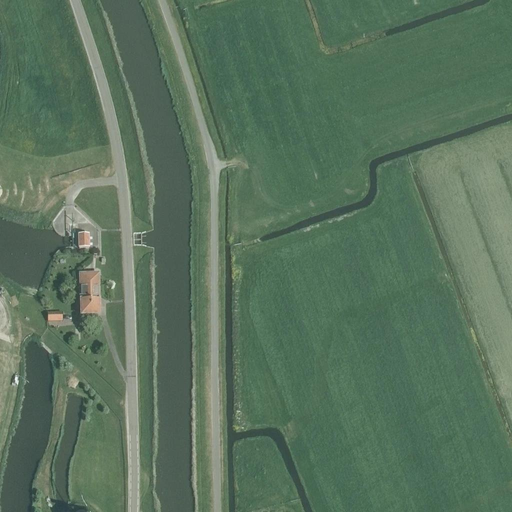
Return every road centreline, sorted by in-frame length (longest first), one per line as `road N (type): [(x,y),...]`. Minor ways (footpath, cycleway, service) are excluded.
road 1 (unclassified): [(219,511),(214,174),(160,0)]
road 2 (tertiary): [(135,511),(123,181),(75,0)]
road 3 (track): [(35,325),(133,414)]
